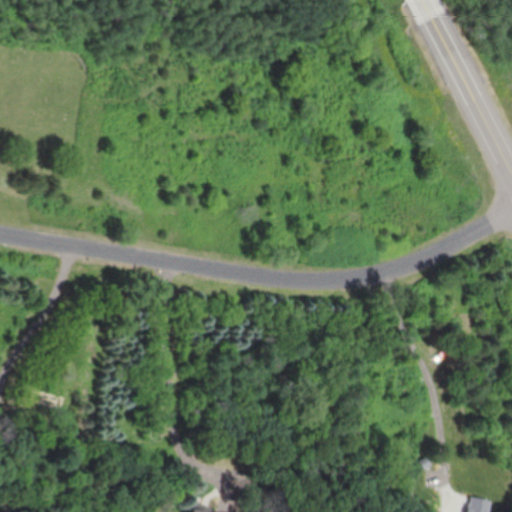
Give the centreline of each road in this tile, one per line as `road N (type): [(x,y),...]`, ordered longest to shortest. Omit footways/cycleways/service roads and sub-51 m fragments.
road 1 (residential): [(511,212),(407,269),(294,285),(0,238)]
road 2 (residential): [(427,9),(511,161)]
